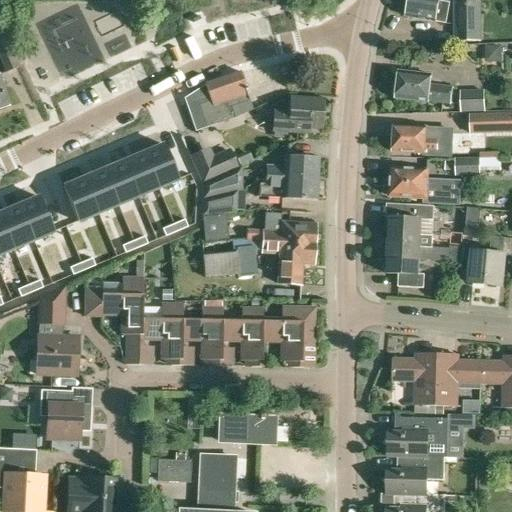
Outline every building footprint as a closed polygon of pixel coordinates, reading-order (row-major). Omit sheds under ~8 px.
[(447,24),(450,2),(440,1),(439,0),(408,0),(406,17),(436,22),(447,24)] [(480,40),(480,6),(479,0),(455,0),(456,41),(480,40)] [(9,34),(18,30),(14,20),(4,25),(9,34)] [(18,66),(7,41),(4,36),(0,37),(0,56),(6,71),(18,66)] [(238,73),(223,79),(204,86),(208,98),(185,105),(195,133),(234,119),(252,111),(248,99),(247,99),(245,91),(239,72),(238,73)] [(392,93),(395,96),(395,99),(451,105),(452,88),(430,85),(431,75),(398,72),(397,83),(393,85),(392,93)] [(0,108),(9,105),(0,78),(0,108)] [(460,113),(485,112),(484,91),(460,91),(460,113)] [(290,99),(289,114),(273,113),(272,131),(299,133),(299,127),(310,128),(321,129),(323,101),(290,99)] [(445,154),(445,138),(425,137),(425,127),(393,126),(392,152),(445,154)] [(484,135),(469,136),(470,146),(455,147),(455,157),(490,156),(489,150),(485,150),(484,135)] [(143,154),(158,191),(179,182),(164,145),(143,154)] [(203,184),(236,169),(228,152),(210,160),(206,152),(191,158),(203,184)] [(143,154),(123,162),(138,199),(158,191),(143,154)] [(500,157),(487,158),(488,170),(500,170),(500,157)] [(266,178),(316,181),(318,160),(284,158),(283,167),(267,166),(266,178)] [(479,159),(454,160),(454,175),(479,174),(479,159)] [(119,208),(138,199),(123,162),(103,171),(119,208)] [(240,167),(236,169),(203,184),(202,184),(201,218),(225,215),(235,214),(235,213),(221,214),(222,196),(241,191),(240,167)] [(390,196),(424,197),(424,202),(449,203),(450,181),(426,180),(427,171),(391,169),(390,196)] [(103,171),(83,179),(99,216),(119,208),(103,171)] [(316,181),(266,178),(266,186),(257,185),(257,194),(256,194),(256,197),(315,201),(316,181)] [(78,225),(99,216),(83,179),(62,188),(78,225)] [(34,243),(55,235),(39,197),(18,206),(34,243)] [(432,249),(432,247),(432,237),(420,236),(421,220),(433,221),(434,206),(406,205),(405,219),(389,218),(388,246),(420,248),(432,249)] [(34,243),(18,206),(0,213),(0,218),(14,252),(34,243)] [(481,209),(468,208),(465,237),(478,238),(481,209)] [(0,218),(0,257),(14,252),(0,218)] [(176,232),(187,227),(184,220),(173,225),(176,232)] [(263,241),(313,245),(314,225),(280,223),(280,231),(263,230),(251,229),(250,240),(262,240),(262,241),(263,241)] [(173,225),(162,229),(165,237),(176,232),(173,225)] [(511,235),(505,238),(491,237),(490,253),(473,251),(470,283),(500,286),(503,255),(511,255),(511,235)] [(147,244),(144,237),(133,241),(136,249),(147,244)] [(263,241),(262,241),(243,240),(201,244),(205,278),(238,274),(238,266),(253,262),(252,252),(262,249),(262,255),(278,255),(277,284),(301,286),(302,266),(312,266),(313,245),(263,241)] [(125,254),(136,249),(133,241),(122,246),(125,254)] [(420,248),(388,246),(386,274),(398,275),(398,287),(424,288),(424,274),(418,274),(419,260),(449,262),(448,265),(462,266),(464,248),(450,247),(450,249),(432,247),(432,249),(420,248)] [(95,266),(92,259),(80,263),(84,271),(95,266)] [(72,276),(84,271),(80,263),(69,268),(72,276)] [(141,320),(142,320),(142,279),(122,279),(121,296),(102,296),(102,291),(85,291),(85,317),(102,318),(102,316),(121,316),(121,336),(126,336),(125,366),(141,366),(141,340),(140,340),(141,320)] [(28,285),(31,293),(42,288),(39,281),(28,285)] [(31,293),(28,285),(17,290),(20,298),(31,293)] [(62,338),(62,325),(63,289),(39,299),(38,325),(50,325),(50,337),(38,337),(36,375),(76,377),(78,338),(62,338)] [(161,320),(142,320),(141,320),(140,340),(141,340),(160,341),(160,360),(170,360),(170,366),(181,367),(181,341),(180,341),(181,321),(182,321),(182,305),(161,305),(161,320)] [(201,321),(182,321),(181,321),(180,341),(181,341),(200,341),(200,361),(210,361),(210,367),(221,367),(221,342),(221,341),(221,321),(222,321),(222,309),(201,308),(201,321)] [(281,318),(262,318),(261,318),(261,342),(281,343),(280,362),(285,362),(284,368),(314,369),(315,308),(281,308),(281,318)] [(241,322),(222,321),(221,321),(221,341),(221,342),(241,342),(240,362),(250,362),(250,368),(261,368),(261,342),(261,318),(262,318),(262,309),(241,309),(241,322)] [(434,407),(436,354),(420,354),(420,361),(391,360),(391,380),(416,380),(415,414),(435,414),(435,407),(434,407)] [(453,354),(436,354),(434,407),(435,407),(456,407),(456,381),(479,382),(480,362),(453,361),(453,354)] [(480,362),(479,382),(504,382),(503,409),(511,408),(511,356),(507,356),(507,363),(480,362)] [(90,407),(70,406),(71,392),(40,391),(39,406),(48,406),(46,440),(79,441),(79,432),(86,432),(87,422),(90,422),(90,407)] [(274,444),(275,418),(219,415),(218,441),(274,444)] [(427,458),(427,443),(447,443),(447,420),(399,418),(399,427),(402,428),(402,429),(399,434),(387,433),(387,439),(382,444),(387,448),(387,457),(402,457),(427,458)] [(0,489),(3,489),(2,511),(42,511),(44,477),(34,476),(35,451),(0,449),(0,489)] [(200,456),(199,480),(231,482),(232,457),(200,456)] [(427,458),(402,457),(402,469),(398,472),(387,472),(386,477),(382,482),(386,486),(386,495),(401,495),(426,496),(426,483),(429,481),(444,481),(444,458),(427,458)] [(190,484),(190,462),(158,461),(157,482),(190,484)] [(114,481),(79,479),(79,480),(68,479),(66,511),(122,511),(122,509),(112,508),(114,481)] [(229,511),(231,482),(199,480),(197,511),(229,511)] [(426,496),(401,495),(401,506),(400,506),(396,509),(396,510),(386,510),(385,511),(444,511),(445,496),(426,496)]
